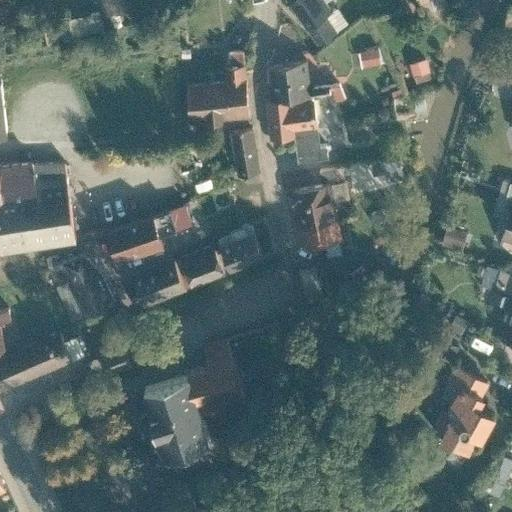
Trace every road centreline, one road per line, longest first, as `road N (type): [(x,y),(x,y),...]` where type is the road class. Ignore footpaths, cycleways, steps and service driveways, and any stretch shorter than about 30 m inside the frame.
road 1 (residential): [(269,0),(258,108),(290,279)]
road 2 (residential): [(120,310),(102,263),(81,243),(0,256)]
